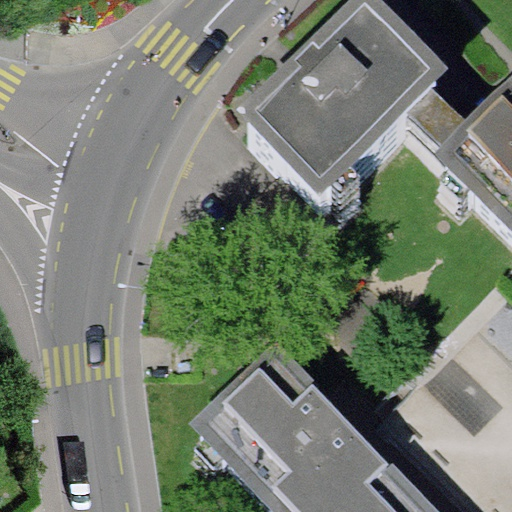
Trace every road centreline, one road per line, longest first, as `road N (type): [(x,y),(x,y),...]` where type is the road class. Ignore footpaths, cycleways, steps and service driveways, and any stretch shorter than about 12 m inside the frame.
road 1 (tertiary): [(104,197),(85,281),(83,361),(103,511)]
road 2 (tertiary): [(234,0),(143,110),(104,197)]
